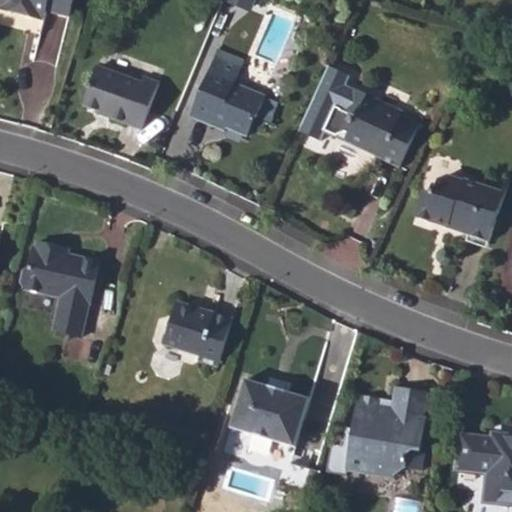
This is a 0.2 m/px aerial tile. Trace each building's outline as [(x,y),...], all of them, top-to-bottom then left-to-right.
[(3,0),(2,6),(46,19),(49,10),(70,16),(74,0),(3,0)] [(224,0),(253,12),(255,6),(242,0),(224,0)] [(211,126),(213,121),(227,127),(247,135),(255,118),(256,118),(265,97),(234,84),(241,68),(215,57),(191,117),(211,126)] [(348,132),(362,139),(365,150),(381,157),(381,158),(398,167),(419,120),(403,112),(401,114),(364,97),(364,94),(351,88),(347,86),(351,77),(328,66),(298,130),(320,141),(325,131),(336,136),(346,131),(348,132)] [(84,105),(111,115),(111,117),(142,129),(158,84),(143,78),(141,81),(97,67),(84,105)] [(211,126),(225,133),(227,127),(213,121),(211,126)] [(345,140),(365,150),(362,139),(348,132),(345,140)] [(483,182),(465,177),(464,179),(448,173),(437,177),(431,193),(423,190),(414,217),(433,224),(435,220),(446,224),(445,227),(487,241),(504,190),(483,182)] [(18,285),(23,294),(53,301),(46,332),(77,340),(83,312),(87,308),(98,265),(63,256),(63,252),(36,246),(35,249),(32,250),(29,267),(21,272),(18,285)] [(163,346),(198,358),(197,363),(215,369),(229,321),(212,315),(211,318),(175,307),(163,346)] [(270,392),(247,385),(231,434),(294,454),(310,405),(286,397),(270,392)] [(270,392),(286,397),(288,392),(273,386),(270,392)] [(345,468),(391,477),(406,472),(408,458),(413,452),(421,453),(426,422),(423,421),(427,395),(397,389),(393,410),(380,408),(381,400),(359,396),(355,414),(358,415),(356,427),(353,426),(345,468)] [(492,439),(462,436),(459,469),(488,472),(485,500),(508,502),(508,497),(511,497),(511,445),(500,450),(492,439)] [(492,439),(500,450),(511,445),(511,437),(493,436),(492,439)]
